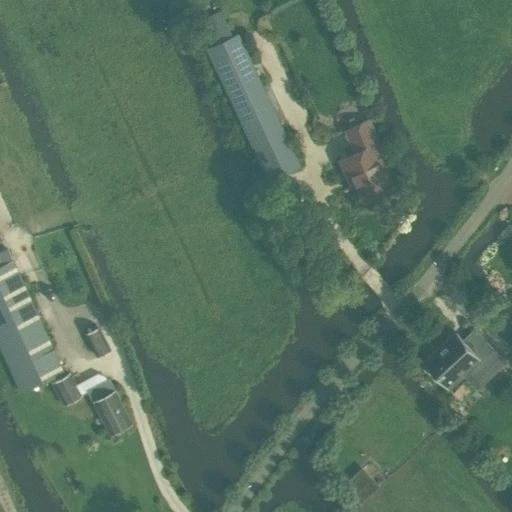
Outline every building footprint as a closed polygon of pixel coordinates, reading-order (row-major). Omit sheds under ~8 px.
[(298,166),(237,34),(231,36),(220,12),(199,21),(210,47),(206,49),(268,180),(298,166)] [(378,142),(367,119),(344,130),(354,152),(338,159),(347,178),(351,176),(362,200),(392,186),(372,144),(378,142)] [(0,346),(20,391),(62,372),(6,248),(0,251),(0,346)] [(96,357),(110,349),(99,326),(84,334),(96,357)] [(463,340),(456,332),(424,361),(450,389),(464,376),(478,390),(507,362),(476,328),(463,340)] [(69,372),(51,382),(62,404),(87,390),(109,434),(131,423),(108,378),(106,379),(105,377),(98,374),(76,385),(69,372)]
